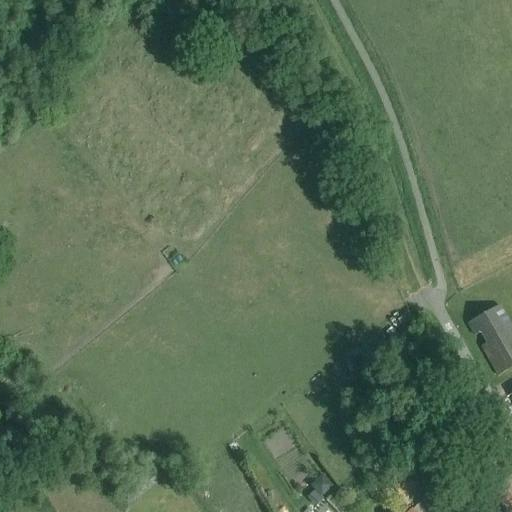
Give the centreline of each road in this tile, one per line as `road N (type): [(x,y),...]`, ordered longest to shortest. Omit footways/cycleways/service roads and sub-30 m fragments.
road 1 (track): [(306,0),(359,96),(436,310)]
road 2 (residential): [(436,310),(511,439)]
